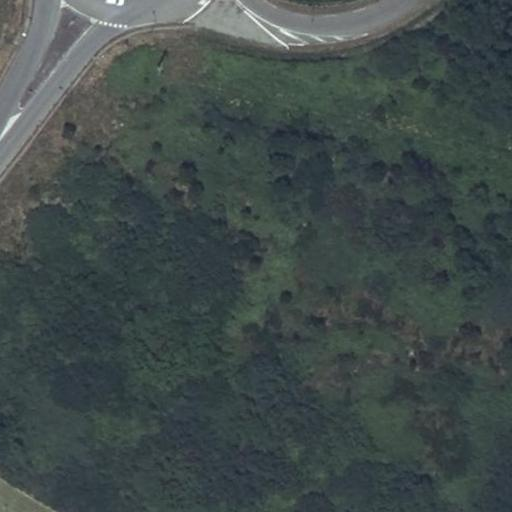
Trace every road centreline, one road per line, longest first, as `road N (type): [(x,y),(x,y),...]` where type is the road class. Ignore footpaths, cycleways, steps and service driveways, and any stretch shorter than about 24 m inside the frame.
road 1 (unclassified): [(397,0),(357,20),(301,26),(246,0)]
road 2 (secondary): [(0,137),(85,0)]
